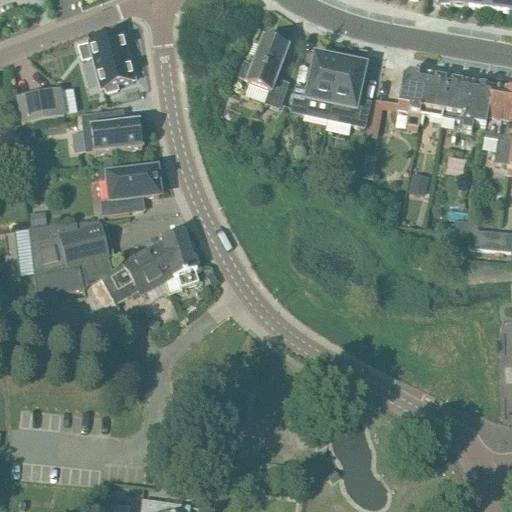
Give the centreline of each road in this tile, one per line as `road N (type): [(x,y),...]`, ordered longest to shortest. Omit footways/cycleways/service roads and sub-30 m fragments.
road 1 (residential): [(476,468),(457,434),(313,357),(267,321),(238,283),(178,147),(158,8)]
road 2 (residential): [(511,60),(339,25),(290,0)]
road 3 (residential): [(0,58),(132,9),(158,8)]
